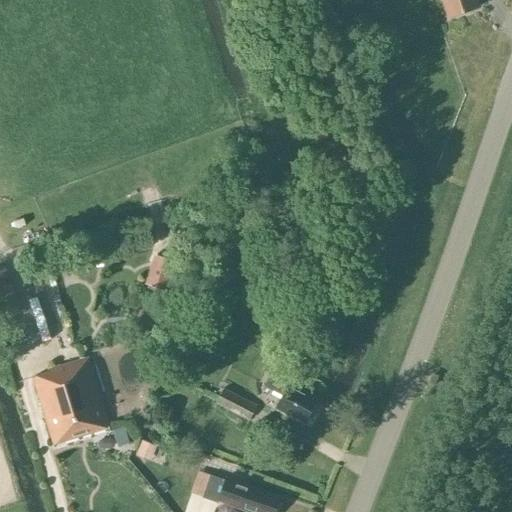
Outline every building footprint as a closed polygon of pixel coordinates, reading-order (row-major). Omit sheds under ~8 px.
[(443,0),(449,16),(479,6),(476,0),(443,0)] [(0,319),(21,312),(5,265),(0,266),(0,319)] [(282,368),(290,356),(276,348),(270,360),(282,368)] [(88,357),(48,369),(49,372),(33,376),(53,443),(109,426),(88,357)] [(313,408),(317,399),(311,396),(312,395),(289,383),(271,374),(265,386),(283,395),(277,406),(306,421),(307,418),(310,418),(314,411),(313,408)] [(256,406),(225,389),(218,403),(249,420),(256,406)] [(143,441),(137,456),(151,462),(157,447),(143,441)] [(210,474),(202,497),(217,502),(218,500),(225,479),(210,474)] [(218,500),(217,502),(242,510),(242,509),(251,511),(254,511),(255,511),(257,511),(274,511),(280,497),(250,487),(250,485),(226,476),(225,479),(218,500)]
